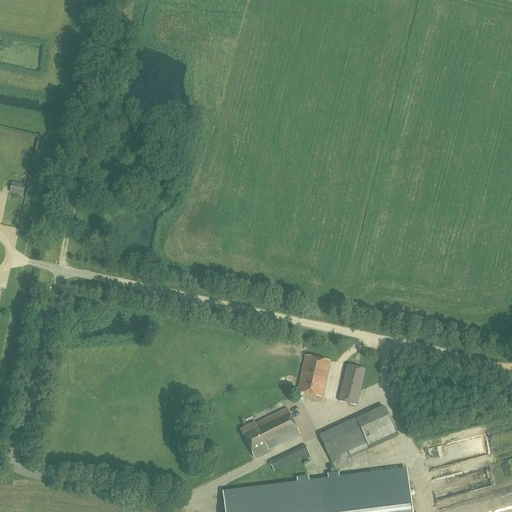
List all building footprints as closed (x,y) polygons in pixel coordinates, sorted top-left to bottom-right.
[(10,193),(23,196),(26,185),(12,182),(10,193)] [(11,218),(24,219),(26,206),(13,204),(11,218)] [(297,391),(322,398),(330,361),(305,355),(297,391)] [(338,401),(357,405),(366,370),(347,365),(338,401)] [(383,405),(320,435),(331,459),(334,465),(348,458),(346,453),(367,444),(370,449),(397,437),(383,405)] [(241,429),(255,458),(269,451),(268,450),(300,434),(287,408),(255,423),(255,422),(241,429)] [(270,461),(274,471),(303,457),(305,460),(311,458),(310,455),(304,445),(270,461)] [(448,458),(437,456),(436,468),(443,469),(444,463),(453,464),(454,457),(448,456),(448,458)] [(411,511),(407,471),(339,479),(338,473),(328,475),(329,480),(309,483),(308,476),(297,478),(298,484),(224,493),(226,511),(411,511)]
